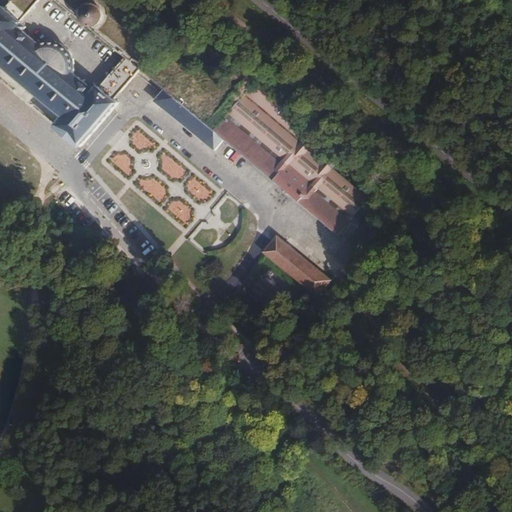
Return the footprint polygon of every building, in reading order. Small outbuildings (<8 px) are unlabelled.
[(9,0),(3,7),(1,6),(0,7),(0,63),(63,116),(56,125),(80,146),(116,103),(113,100),(139,69),(124,56),(99,86),(95,87),(91,83),(88,87),(71,72),(71,59),(68,51),(60,45),(52,42),(41,42),(37,44),(24,33),(24,27),(20,23),(19,20),(36,0),(9,0)] [(102,18),(102,16),(101,12),(100,9),(98,7),(95,5),(93,4),(88,4),(86,5),(84,6),(81,9),(79,13),(79,17),(80,21),(82,23),(84,25),(88,27),(93,27),(95,26),(99,23),(101,19),(102,18)] [(309,129),(253,82),(248,88),(241,93),(249,100),(298,141),(309,129)] [(212,130),(163,90),(153,103),(214,153),(222,142),(339,237),(351,222),(349,221),(367,199),(343,179),(325,201),(314,192),(317,189),(303,178),(301,181),(294,176),(294,171),(283,161),(279,164),(230,123),(222,117),(212,130)] [(249,100),(241,93),(222,117),(230,123),(249,100)] [(42,231),(54,241),(65,229),(53,219),(47,225),(42,231)] [(277,236),(264,252),(318,297),(331,280),(277,236)]
